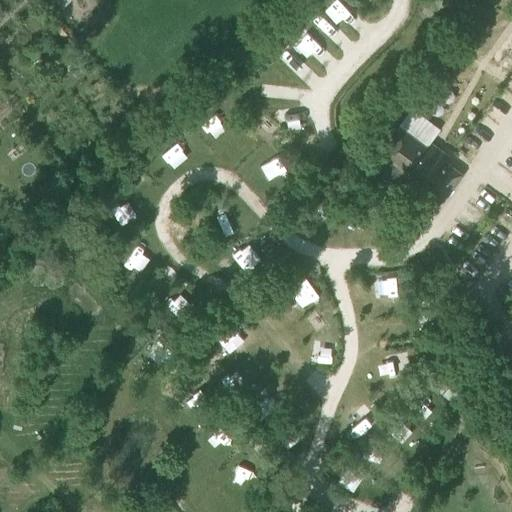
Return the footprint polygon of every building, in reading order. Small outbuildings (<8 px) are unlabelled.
[(398,123),(427,145),(441,128),(412,106),(398,123)] [(397,127),(363,171),(392,193),(403,179),(419,191),(423,186),(442,200),(461,176),(442,161),(446,156),(438,149),(429,143),(425,149),(397,127)] [(77,164),(70,170),(76,177),(83,171),(77,164)] [(445,361),(411,399),(439,424),(473,386),(445,361)] [(391,421),(409,438),(424,421),(406,405),(391,421)] [(368,447),(386,463),(401,446),(383,430),(368,447)] [(346,472),(364,488),(378,472),(360,456),(346,472)] [(322,506),(333,511),(346,511),(354,498),(332,486),(322,506)]
